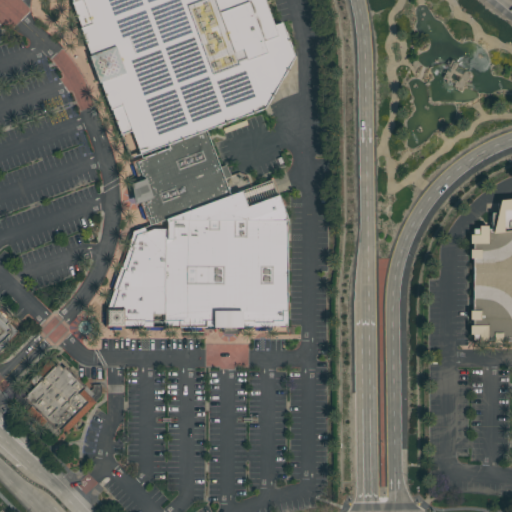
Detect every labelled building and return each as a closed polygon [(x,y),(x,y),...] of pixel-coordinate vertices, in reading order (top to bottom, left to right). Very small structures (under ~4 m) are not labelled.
[(167,145),(140,155),(131,131),(121,135),(111,110),(110,111),(100,83),(99,83),(88,57),(90,56),(80,28),(81,28),(71,3),(72,2),(71,0),(263,0),(273,26),(281,23),(285,32),(291,48),(291,49),(294,57),(265,109),(206,131),(167,145)] [(219,168),(226,165),(230,177),(224,180),(230,195),(241,191),(247,207),(278,195),(287,220),(287,326),(274,326),(274,328),(252,328),(252,327),(241,327),(241,328),(238,328),(238,334),(223,334),(223,328),(213,328),(213,325),(206,325),(206,328),(179,328),(179,326),(164,326),(164,314),(152,314),(152,328),(142,328),(142,326),(124,326),(124,327),(106,327),(106,310),(107,310),(107,308),(113,291),(112,291),(120,267),(121,268),(128,249),(127,248),(133,231),(144,227),(145,232),(153,229),(166,229),(167,223),(165,220),(150,226),(148,221),(146,222),(139,203),(134,205),(130,184),(138,182),(131,162),(168,148),(167,145),(206,131),(219,168)] [(511,341),(502,342),(502,344),(493,344),(493,341),(487,341),(487,343),(478,344),(478,340),(472,340),(472,334),(469,335),(469,326),(472,326),(472,320),(469,320),(469,311),(473,311),(472,259),(469,259),(469,250),(472,250),(472,244),(469,244),(469,235),(472,235),(472,229),(478,229),(478,226),(487,226),(487,229),(489,229),(489,230),(491,230),(491,213),(497,213),(499,200),(511,199),(511,341)] [(0,308),(6,315),(5,316),(8,318),(7,319),(10,322),(9,323),(16,330),(17,330),(19,332),(17,334),(16,333),(7,343),(8,344),(0,352),(0,308)] [(66,432),(62,428),(60,430),(57,427),(54,430),(46,422),(43,425),(27,410),(30,407),(22,398),(33,387),(27,381),(37,371),(38,372),(49,360),(54,365),(57,363),(62,368),(64,366),(85,386),(90,391),(92,388),(92,385),(101,385),(101,396),(95,402),(66,432)]
